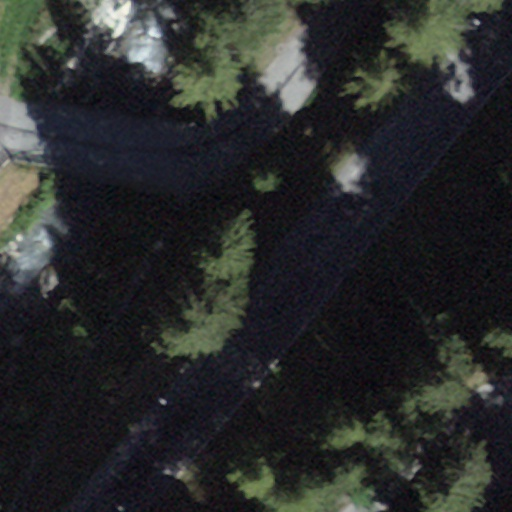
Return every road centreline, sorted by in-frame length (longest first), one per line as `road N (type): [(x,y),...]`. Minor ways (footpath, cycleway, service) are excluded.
road 1 (tertiary): [(511,35),(334,227),(105,511)]
road 2 (residential): [(351,0),(239,129),(215,145),(192,149),(9,123)]
